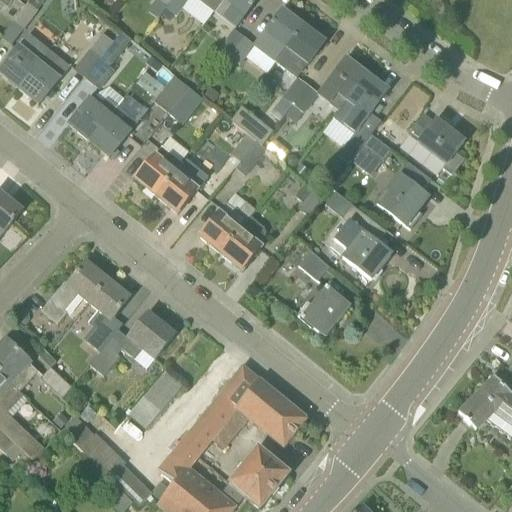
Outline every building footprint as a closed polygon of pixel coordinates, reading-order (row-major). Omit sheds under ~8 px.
[(0,0),(0,2),(8,9),(14,0),(0,0)] [(160,21),(167,11),(174,0),(158,0),(149,13),(160,21)] [(177,18),(190,0),(174,0),(167,11),(177,18)] [(196,0),(215,14),(225,0),(196,0)] [(225,0),(215,14),(236,30),(258,0),(225,0)] [(28,5),(3,38),(2,39),(13,47),(39,13),(28,5)] [(282,13),(255,48),(254,49),(276,65),(304,29),(282,13)] [(275,109),(286,118),(309,88),(298,80),(325,46),(304,29),(276,65),(297,81),(275,109)] [(220,51),(230,59),(244,40),(245,39),(235,32),(220,51)] [(122,35),(114,45),(86,80),(100,91),(115,72),(110,68),(131,42),(122,35)] [(86,80),(114,45),(104,36),(75,71),(86,80)] [(0,71),(0,74),(19,90),(47,56),(27,40),(20,48),(0,71)] [(246,59),(254,49),(244,40),(230,59),(235,63),(240,67),(241,66),(246,59)] [(47,56),(19,90),(40,107),(61,81),(60,81),(70,69),(50,53),(47,56)] [(337,98),(346,105),(367,77),(346,61),(319,96),(309,88),(286,118),(296,125),(303,115),(304,116),(317,97),(330,107),(337,98)] [(349,167),(352,164),(371,138),(372,137),(371,137),(381,124),(371,116),(388,94),(367,77),(346,105),(347,105),(335,121),(356,137),(339,159),(349,167)] [(174,109),(190,90),(180,82),(165,101),(174,109)] [(203,102),(190,90),(174,109),(168,116),(182,127),(203,102)] [(69,125),(90,142),(118,107),(108,99),(104,103),(94,95),(69,125)] [(118,107),(90,142),(110,159),(139,124),(118,107)] [(231,123),(248,136),(257,144),(263,148),(274,134),(243,109),(231,123)] [(435,123),(433,126),(423,119),(401,149),(439,177),(443,172),(452,178),(465,162),(456,156),(464,145),(435,123)] [(232,156),(240,163),(241,164),(257,144),(248,136),(232,156)] [(392,153),(371,138),(352,164),(373,180),(392,153)] [(257,144),(241,164),(251,172),(257,164),(261,167),(267,160),(263,157),(267,152),(263,148),(257,144)] [(134,182),(156,200),(183,166),(163,149),(157,156),(156,156),(134,182)] [(184,167),(183,166),(156,200),(178,219),(200,192),(178,174),(184,167)] [(417,213),(428,200),(399,178),(377,206),(411,232),(422,217),(417,213)] [(309,216),(323,197),(309,185),(298,199),(305,204),(301,210),(309,216)] [(0,194),(0,238),(4,234),(5,236),(23,213),(0,194)] [(200,237),(222,256),(242,231),(256,213),(246,205),(238,215),(226,205),(200,237)] [(373,223),(353,208),(325,245),(371,282),(391,257),(363,235),(373,223)] [(242,231),(222,256),(243,273),(263,248),(242,231)] [(318,283),(329,269),(311,254),(299,268),(318,283)] [(42,313),(59,327),(68,316),(66,314),(78,299),(88,307),(108,283),(87,266),(69,287),(66,285),(42,313)] [(101,355),(107,348),(124,327),(115,320),(130,301),(108,283),(88,307),(98,315),(90,326),(95,330),(85,342),(101,355)] [(325,341),(351,309),(327,289),(301,321),(325,341)] [(149,316),(129,341),(122,351),(148,372),(155,364),(154,364),(175,338),(149,316)] [(0,351),(0,376),(24,399),(25,399),(20,394),(39,374),(7,344),(0,351)] [(107,348),(101,355),(90,368),(104,379),(121,359),(107,348)] [(63,401),(73,391),(51,370),(41,381),(63,401)] [(236,380),(253,394),(260,385),(243,371),(236,380)] [(184,389),(166,373),(159,382),(177,397),(184,389)] [(24,399),(0,376),(0,430),(24,454),(24,453),(34,463),(45,451),(8,416),(24,399)] [(511,396),(511,397),(511,396),(511,392),(495,379),(459,415),(476,432),(486,421),(511,440),(511,396)] [(228,389),(246,403),(253,394),(236,380),(228,389)] [(152,390),(169,406),(177,397),(159,382),(152,390)] [(238,412),(285,450),(307,423),(260,385),(253,394),(246,403),(238,412)] [(221,398),(238,412),(246,403),(228,389),(221,398)] [(169,406),(152,390),(144,399),(162,414),(169,406)] [(231,421),(238,412),(221,398),(213,407),(231,421)] [(162,414),(144,399),(137,407),(154,423),(162,414)] [(154,423),(137,407),(129,416),(147,431),(154,423)] [(231,421),(213,407),(206,416),(223,431),(231,421)] [(216,440),(223,431),(206,416),(198,426),(216,440)] [(216,440),(198,426),(190,435),(208,449),(216,440)] [(0,452),(12,464),(22,454),(0,432),(0,452)] [(178,482),(158,506),(165,511),(234,511),(243,502),(226,488),(220,495),(190,471),(208,449),(190,435),(163,469),(178,482)] [(94,441),(83,452),(111,480),(122,469),(94,441)] [(258,451),(229,485),(260,511),(289,477),(258,451)] [(125,511),(134,504),(120,490),(108,502),(119,511),(125,511)]
